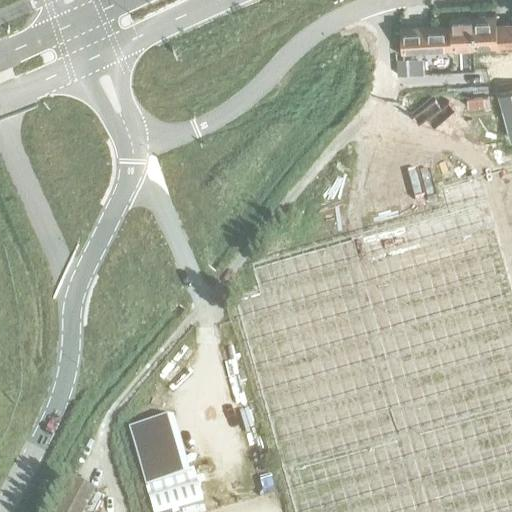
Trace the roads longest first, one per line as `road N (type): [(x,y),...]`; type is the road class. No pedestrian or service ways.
road 1 (unclassified): [(125,186),(78,287),(61,393),(4,511)]
road 2 (unclassified): [(387,0),(306,39),(238,104),(196,128),(131,142)]
road 3 (unclassified): [(125,186),(160,204),(204,308)]
road 4 (unclassified): [(108,50),(220,0)]
